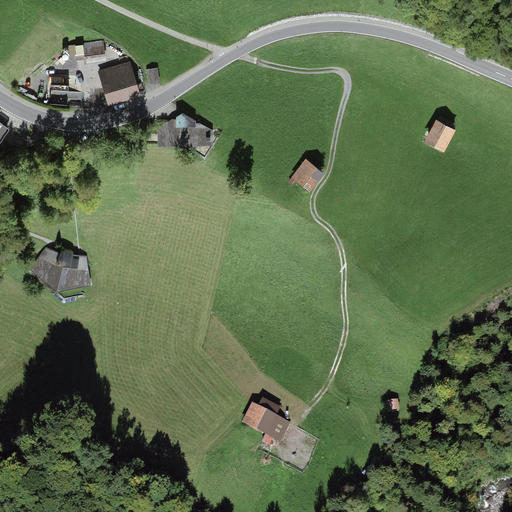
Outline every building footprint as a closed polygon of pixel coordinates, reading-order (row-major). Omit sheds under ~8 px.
[(100,72),(110,102),(138,93),(129,63),(100,72)] [(147,69),(150,83),(159,82),(156,67),(147,69)] [(159,127),(159,133),(161,133),(161,140),(210,140),(210,136),(212,136),(212,130),(201,123),(196,123),(196,120),(183,112),(178,120),(178,124),(163,124),(159,127)] [(441,117),(429,139),(442,147),(454,124),(441,117)] [(296,178),(310,188),(322,173),(305,160),(290,181),(293,182),(296,178)] [(73,251),(64,249),(62,250),(60,262),(55,261),(55,256),(48,252),(40,260),(46,264),(42,271),(59,281),(78,280),(78,270),(85,269),(84,258),(73,257),(73,253),(73,251)] [(388,402),(390,410),(398,408),(397,401),(388,402)] [(244,420),(280,439),(288,424),(259,408),(252,405),(244,420)]
